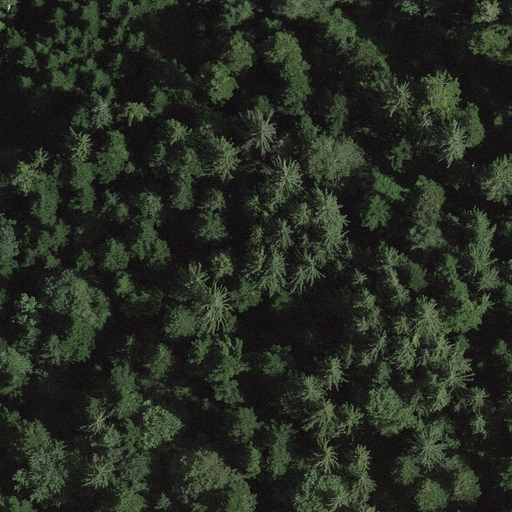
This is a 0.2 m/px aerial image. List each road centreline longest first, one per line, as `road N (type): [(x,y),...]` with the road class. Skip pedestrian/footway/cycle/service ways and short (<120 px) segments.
road 1 (track): [(0,118),(81,175),(239,315),(436,439),(511,502)]
road 2 (track): [(243,0),(511,179)]
